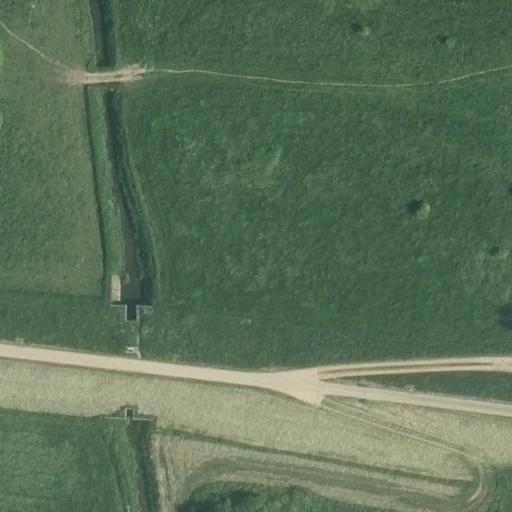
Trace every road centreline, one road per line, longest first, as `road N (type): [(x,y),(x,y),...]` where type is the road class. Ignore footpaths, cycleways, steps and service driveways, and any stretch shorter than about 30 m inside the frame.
road 1 (unclassified): [(0,351),(285,385)]
road 2 (track): [(285,385),(353,371),(511,361)]
